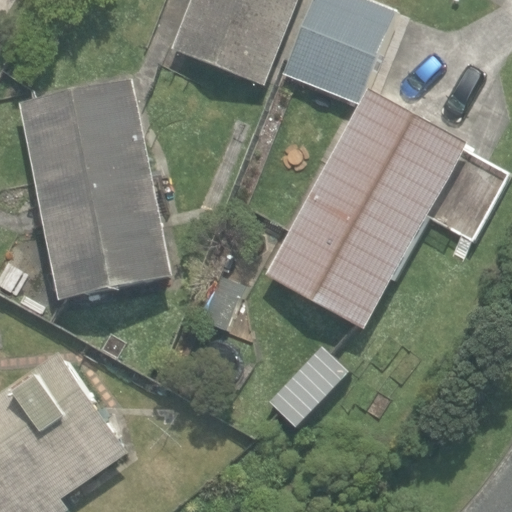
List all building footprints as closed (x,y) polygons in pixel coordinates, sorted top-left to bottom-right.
[(244,77),(269,86),(301,0),(196,0),(177,51),(244,77)] [(318,0),(287,80),(361,109),(398,14),(361,0),(318,0)] [(25,105),(66,303),(179,280),(138,82),(25,105)] [(270,277),(370,332),(472,145),(373,91),(270,277)] [(356,373),(330,346),(275,399),(301,426),(356,373)] [(0,399),(0,511),(73,511),(66,501),(132,457),(65,356),(0,399)]
